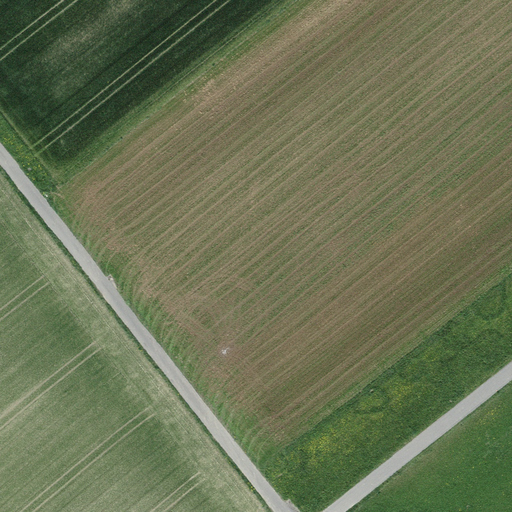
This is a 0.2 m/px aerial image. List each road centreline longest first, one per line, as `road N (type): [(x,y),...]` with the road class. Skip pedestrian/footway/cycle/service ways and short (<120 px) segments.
road 1 (track): [(284,511),(0,150)]
road 2 (track): [(511,374),(335,511)]
